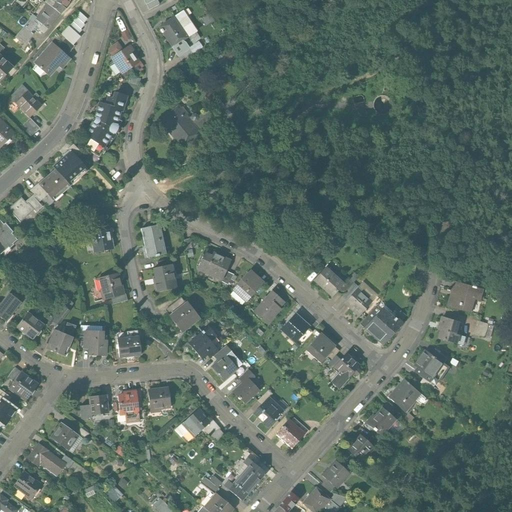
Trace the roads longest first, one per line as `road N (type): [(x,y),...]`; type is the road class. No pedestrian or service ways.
road 1 (track): [(511,253),(491,232),(408,203),(243,208),(213,205),(175,185)]
road 2 (residential): [(387,366),(284,281),(153,196)]
road 3 (residential): [(294,474),(194,376),(61,376)]
road 4 (residential): [(104,0),(68,120),(0,188)]
road 5 (residential): [(140,177),(136,126),(153,75),(138,20)]
road 6 (residential): [(294,474),(387,366)]
road 7 (residential): [(139,300),(125,217),(140,177)]
